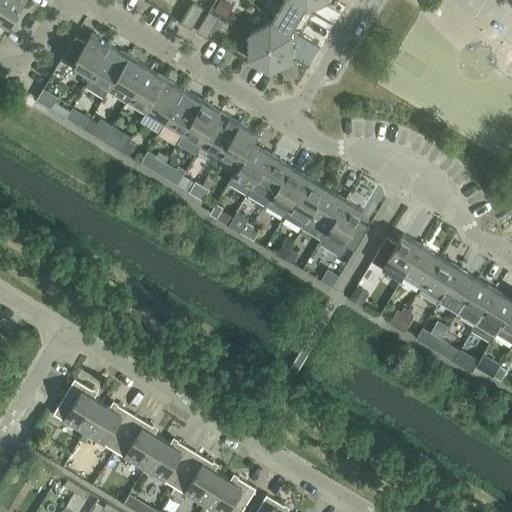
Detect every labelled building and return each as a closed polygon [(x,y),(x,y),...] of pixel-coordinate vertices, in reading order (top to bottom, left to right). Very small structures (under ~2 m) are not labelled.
[(0,0),(0,19),(10,26),(25,0),(0,0)] [(221,0),(214,12),(226,19),(233,8),(221,0)] [(292,32),(307,7),(294,0),(284,0),(272,21),(292,32)] [(308,8),(323,0),(294,0),(307,7),(308,8)] [(451,0),(434,0),(431,5),(450,16),(458,4),(451,0)] [(204,8),(194,1),(182,22),(192,28),(204,8)] [(207,37),(220,17),(209,11),(197,31),(207,37)] [(293,33),(292,32),(272,21),(250,33),(293,58),(293,33)] [(92,33),(86,42),(76,36),(61,59),(91,77),(91,78),(93,76),(92,75),(111,44),(92,33)] [(271,70),(293,58),(250,33),(250,58),(271,70)] [(92,75),(93,76),(91,78),(91,77),(86,86),(104,97),(111,86),(129,56),(111,44),(92,75)] [(129,56),(111,86),(129,98),(148,67),(129,56)] [(148,67),(129,98),(147,109),(166,78),(148,67)] [(166,78),(147,109),(166,120),(185,89),(166,78)] [(185,89),(166,120),(184,131),(203,100),(185,89)] [(71,109),(56,100),(52,108),(66,117),(71,109)] [(203,100),(184,131),(203,142),(222,112),(203,100)] [(222,112),(203,142),(221,154),(240,123),(222,112)] [(85,113),(78,124),(85,128),(92,118),(85,113)] [(92,133),(99,122),(92,118),(85,128),(92,133)] [(254,143),(259,134),(240,123),(221,154),(239,164),(240,165),(253,143),(254,143)] [(114,127),(106,141),(122,151),(129,140),(130,137),(114,127)] [(136,144),(129,140),(122,151),(129,155),(136,144)] [(240,165),(239,164),(234,174),(229,182),(248,194),(271,154),(254,143),(253,143),(240,165)] [(266,205),(290,165),(271,154),(248,194),(266,205)] [(159,158),(152,169),(159,173),(166,162),(159,158)] [(166,177),(173,166),(166,162),(159,173),(166,177)] [(285,216),(308,177),(290,165),(266,205),(285,216)] [(303,227),(308,219),(327,188),(308,177),(285,216),(303,227)] [(196,180),(189,191),(196,195),(203,185),(196,180)] [(203,200),(209,189),(203,185),(196,195),(203,200)] [(345,199),(327,188),(308,219),(303,227),(321,238),(327,230),(345,199)] [(359,220),(364,211),(345,199),(327,230),(321,238),(319,242),(338,253),(344,252),(348,245),(355,250),(370,226),(359,220)] [(224,207),(217,203),(215,206),(211,213),(218,218),(224,207)] [(247,236),(254,225),(247,221),(249,218),(237,211),(229,224),(247,236)] [(254,225),(247,236),(254,240),(261,229),(254,225)] [(397,243),(387,236),(372,260),(402,279),(404,277),(403,276),(422,245),(403,234),(397,243)] [(284,258),(291,247),(284,243),(278,254),(284,258)] [(403,276),(404,277),(422,287),(440,256),(422,245),(403,276)] [(291,247),(284,258),(291,262),(298,252),(291,247)] [(440,256),(422,287),(440,299),(459,268),(441,257),(440,256)] [(459,268),(440,299),(459,310),(477,279),(459,268)] [(329,269),(323,279),(333,285),(339,275),(329,269)] [(477,279),(459,310),(477,321),(496,290),(477,279)] [(362,305),(369,293),(357,286),(350,298),(362,305)] [(511,299),(496,290),(477,321),(472,329),(491,340),(496,332),(511,304),(511,299)] [(511,304),(496,332),(511,341),(511,304)] [(399,309),(391,323),(398,327),(406,313),(399,309)] [(405,331),(413,317),(406,313),(398,327),(405,331)] [(418,335),(416,338),(428,345),(435,349),(435,350),(435,349),(442,338),(423,327),(418,335)] [(0,357),(11,339),(0,332),(0,357)] [(435,349),(435,350),(444,355),(451,344),(442,338),(435,349)] [(480,360),(472,354),(464,366),(473,372),(480,360)] [(494,361),(487,372),(494,376),(501,365),(494,361)] [(501,380),(508,369),(501,365),(494,376),(501,380)] [(94,396),(93,388),(75,378),(54,413),(85,431),(103,401),(94,396)] [(119,404),(112,407),(103,401),(85,431),(115,450),(136,414),(119,404)] [(154,432),(153,425),(136,414),(115,450),(145,468),(163,438),(154,432)] [(179,440),(172,443),(163,438),(145,468),(175,486),(196,451),(179,440)] [(215,469),(214,461),(196,451),(175,486),(205,504),(223,474),(215,469)] [(242,511),(257,488),(239,477),(232,479),(223,474),(205,504),(217,511),(242,511)] [(68,478),(64,485),(75,491),(79,485),(68,478)] [(86,497),(90,491),(79,485),(75,491),(86,497)] [(285,511),(285,504),(267,494),(255,511),(285,511)] [(107,502),(104,508),(109,511),(115,511),(118,508),(107,502)]
